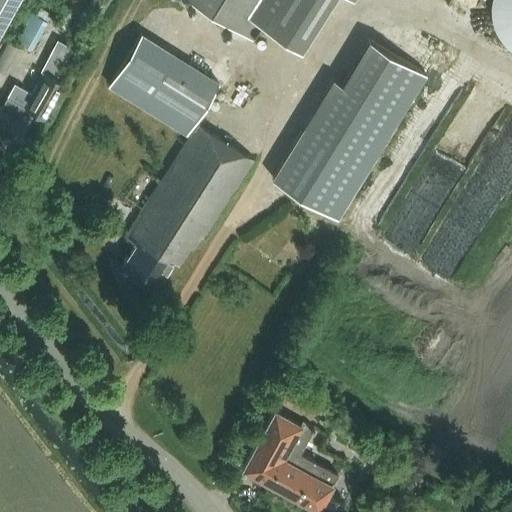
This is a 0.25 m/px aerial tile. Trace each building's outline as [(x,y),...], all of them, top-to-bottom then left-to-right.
[(0,0),(0,34),(19,0),(0,0)] [(189,0),(252,40),(262,24),(302,49),(332,0),(189,0)] [(511,0),(493,0),(494,13),(511,54),(511,0)] [(90,3),(86,9),(92,12),(96,6),(90,3)] [(40,7),(36,14),(48,21),(52,13),(40,7)] [(32,12),(16,40),(32,49),(48,21),(36,14),(32,12)] [(334,78),(272,177),(337,217),(426,73),(369,38),(342,83),(334,78)] [(173,53),(142,104),(186,132),(218,82),(173,53)] [(14,83),(7,96),(0,107),(0,133),(16,142),(33,112),(44,118),(63,81),(44,71),(32,93),(14,83)] [(197,123),(191,132),(124,235),(136,242),(121,265),(154,286),(172,258),(178,262),(189,244),(193,247),(200,236),(202,237),(253,158),(198,123),(197,123)] [(288,384),(281,397),(313,414),(320,401),(288,384)] [(313,424),(302,418),(300,422),(275,408),(242,467),(318,509),(338,473),(298,452),(313,424)] [(430,443),(417,464),(448,484),(461,462),(430,443)] [(428,489),(419,506),(430,511),(450,511),(455,504),(428,489)]
